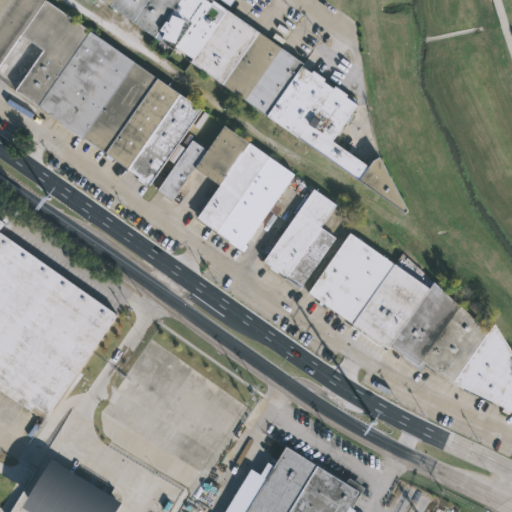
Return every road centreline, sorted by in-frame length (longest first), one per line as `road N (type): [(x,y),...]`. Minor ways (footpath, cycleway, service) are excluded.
road 1 (primary): [(511,475),(332,375),(0,143)]
road 2 (primary): [(0,182),(330,411),(511,507)]
